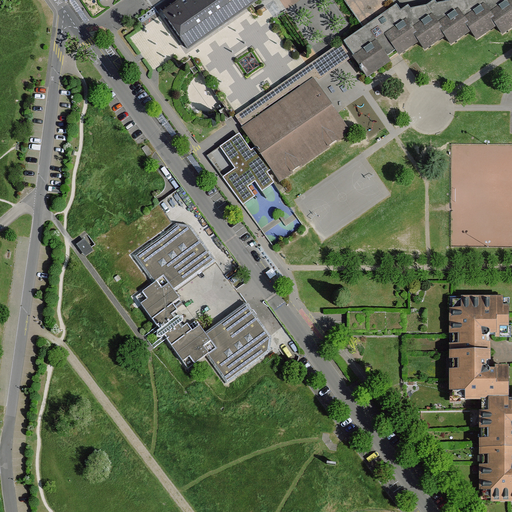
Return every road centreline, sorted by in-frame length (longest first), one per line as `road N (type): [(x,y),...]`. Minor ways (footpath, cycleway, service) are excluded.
road 1 (residential): [(65,12),(429,511)]
road 2 (residential): [(12,511),(4,452),(65,12)]
road 3 (track): [(22,327),(58,342),(188,511)]
